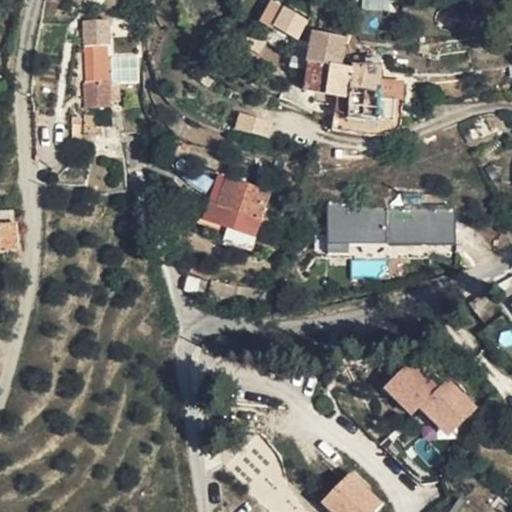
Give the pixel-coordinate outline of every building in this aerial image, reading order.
[(80,5),(83,24),(110,30),(108,21),(108,4),(91,4),(80,5)] [(270,24),(281,30),(290,9),(279,4),(270,24)] [(281,30),(302,42),(311,19),(290,9),(281,30)] [(110,30),(83,24),(89,60),(90,87),(118,83),(118,77),(126,76),(122,55),(114,56),(110,30)] [(320,30),(316,46),(314,57),(348,64),(350,39),(320,30)] [(300,46),(297,68),(310,71),(314,57),(316,46),(302,42),(300,46)] [(314,57),(310,71),(307,85),(345,93),(348,64),(314,57)] [(367,64),(356,64),(348,64),(345,93),(343,111),(382,119),(383,109),(404,110),(406,81),(386,79),(387,65),(367,64)] [(96,121),(108,119),(104,92),(92,93),(96,121)] [(403,125),(404,110),(383,109),(382,119),(343,111),(341,127),(356,133),(389,131),(403,125)] [(237,114),(235,130),(270,135),(272,119),(237,114)] [(230,172),(223,195),(213,192),(207,213),(256,229),(270,184),(230,172)] [(0,213),(11,213),(9,201),(0,201),(0,213)] [(327,207),(327,253),(347,253),(347,244),(454,243),(454,207),(327,207)] [(0,242),(14,242),(11,213),(0,213),(0,242)] [(200,265),(209,269),(213,259),(204,255),(200,265)] [(270,295),(274,281),(238,277),(214,272),(210,285),(235,291),(270,295)] [(408,415),(418,406),(445,436),(478,408),(447,373),(431,387),(409,362),(382,386),(408,415)] [(330,511),(374,511),(384,503),(353,469),(319,500),(330,511)]
